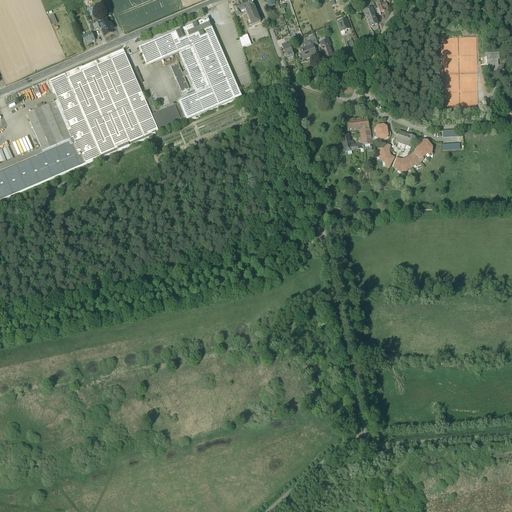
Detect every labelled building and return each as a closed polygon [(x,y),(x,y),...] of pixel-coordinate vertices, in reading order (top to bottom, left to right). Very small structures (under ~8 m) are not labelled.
[(243,6),(241,6),(240,7),(239,8),(238,8),(236,9),(232,11),(236,21),(241,19),(240,16),(245,14),(252,29),(260,26),(251,3),(243,6)] [(382,8),(381,4),(376,5),(378,10),(380,15),(381,15),(385,14),(384,12),(388,11),(386,6),(382,8)] [(370,11),(369,11),(367,11),(367,12),(364,13),(370,30),(371,29),(372,30),(373,30),(374,28),(377,27),(373,16),(372,12),(370,12),(370,11)] [(196,97),(178,105),(179,107),(185,122),(186,124),(190,122),(191,124),(200,120),(200,118),(241,100),(207,22),(139,52),(147,70),(178,56),(186,74),(188,78),(196,97)] [(346,22),(337,25),(340,34),(343,33),(343,34),(344,34),(346,34),(347,32),(346,32),(349,31),(346,22)] [(101,32),(104,41),(113,38),(111,34),(113,33),(111,28),(106,30),(101,32)] [(91,37),(82,41),(85,49),(95,45),(91,37)] [(251,48),(247,38),(239,41),(243,51),(251,48)] [(314,38),(309,40),(311,48),(312,47),(313,49),(317,48),(314,38)] [(289,40),(283,41),(286,48),(289,47),(289,48),(292,48),(291,44),(289,40)] [(325,43),(320,45),(323,55),(325,60),(331,58),(328,49),(326,43),(325,43)] [(286,48),(282,49),(286,61),(292,58),(293,60),(293,59),(294,59),(293,57),(292,57),(289,48),(289,47),(286,48)] [(311,48),(299,52),(301,57),(302,56),(304,61),(310,59),(310,58),(315,56),(314,54),(313,49),(312,47),(311,48)] [(123,54),(80,72),(65,78),(50,85),(59,106),(80,157),(85,168),(101,161),(101,162),(153,140),(152,139),(155,137),(155,136),(158,135),(158,134),(151,119),(145,104),(123,54)] [(498,57),(485,57),(486,64),(488,64),(488,69),(490,69),(490,70),(490,75),(497,74),(497,70),(497,64),(498,64),(498,57)] [(179,67),(171,70),(173,75),(181,71),(179,67)] [(181,71),(173,75),(179,89),(187,85),(185,79),(183,75),(181,71)] [(187,85),(179,89),(181,96),(190,92),(187,85)] [(391,93),(383,98),(385,102),(393,96),(391,93)] [(154,118),(148,103),(145,104),(151,119),(154,118)] [(55,106),(28,118),(43,155),(71,143),(56,107),(55,106)] [(80,157),(59,106),(56,107),(71,143),(72,144),(77,158),(80,157)] [(179,107),(174,109),(181,124),(185,122),(179,107)] [(154,118),(151,119),(158,134),(181,124),(174,109),(154,118)] [(367,120),(347,122),(348,133),(360,131),(369,130),(367,120)] [(377,128),(375,131),(375,135),(376,139),(379,141),(385,141),(387,138),(386,129),(383,127),(377,128)] [(355,147),(350,147),(351,152),(354,151),(371,149),(369,130),(360,131),(362,145),(355,147)] [(414,139),(409,137),(399,134),(399,133),(395,143),(405,147),(410,150),(414,139)] [(348,136),(341,137),(344,153),(347,153),(350,152),(351,152),(350,147),(349,143),(348,136)] [(423,142),(417,147),(416,152),(417,153),(415,154),(419,159),(421,159),(422,159),(427,155),(428,156),(431,154),(431,153),(432,149),(426,143),(423,142)] [(405,147),(395,143),(395,144),(394,146),(394,147),(395,145),(398,146),(397,148),(404,151),(404,150),(409,152),(410,150),(405,147)] [(69,146),(0,175),(0,204),(85,168),(80,157),(77,158),(72,144),(69,145),(69,146)] [(394,160),(388,157),(388,152),(389,147),(387,146),(380,147),(379,152),(380,160),(381,161),(382,163),(385,164),(385,167),(389,169),(394,160)] [(8,150),(0,153),(0,166),(12,161),(8,150)] [(407,160),(401,162),(396,161),(393,169),(400,173),(406,173),(407,171),(407,170),(408,170),(416,167),(416,166),(418,166),(423,161),(422,159),(421,159),(419,159),(415,154),(412,157),(407,160)]
